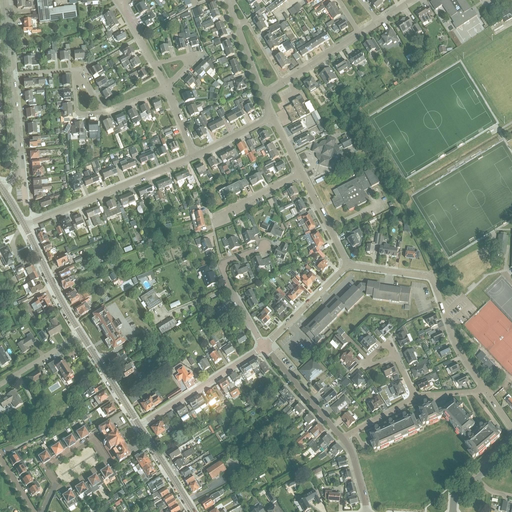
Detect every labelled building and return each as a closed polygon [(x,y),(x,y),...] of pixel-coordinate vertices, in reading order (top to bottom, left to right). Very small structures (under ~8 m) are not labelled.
[(40,23),(77,19),(76,7),(53,10),(52,2),(48,0),(38,0),(37,0),(40,23)] [(154,0),(154,1),(159,6),(161,9),(164,7),(161,4),(157,0),(154,0)] [(256,3),(253,0),(246,0),(250,7),(253,5),(257,10),(254,11),(256,14),(259,12),(262,10),(256,3)] [(374,0),(375,1),(372,4),(376,10),(383,4),(380,1),(381,0),(374,0)] [(434,0),(430,3),(435,10),(443,6),(454,23),(453,24),(456,30),(458,28),(461,26),(477,16),(474,10),(472,12),(464,0),(434,0)] [(22,10),(31,9),(31,3),(25,3),(25,1),(17,1),(18,9),(22,8),(22,10)] [(138,2),(134,5),(136,8),(140,15),(146,12),(147,15),(152,12),(153,11),(156,9),(154,7),(152,8),(147,11),(143,4),(140,6),(139,4),(138,2)] [(210,10),(207,12),(208,14),(218,10),(216,4),(209,7),(210,10)] [(330,15),(337,10),(333,4),(326,9),(330,15)] [(494,5),(489,9),(491,13),(497,10),(494,5)] [(201,7),(198,8),(192,11),(195,18),(203,15),(201,7)] [(431,19),(429,16),(433,14),(428,7),(425,9),(424,8),(421,10),(421,9),(419,11),(415,13),(420,20),(422,24),(431,19)] [(505,23),(511,18),(511,8),(500,16),(505,23)] [(218,10),(208,14),(209,18),(213,16),(214,20),(221,17),(218,10)] [(337,10),(330,15),(334,21),(340,16),(337,10)] [(109,14),(104,16),(102,17),(104,20),(102,22),(104,25),(106,24),(107,23),(115,19),(111,12),(109,14)] [(152,12),(147,15),(149,18),(143,21),(147,27),(153,24),(151,21),(156,18),(152,12)] [(102,13),(91,19),(93,21),(100,18),(102,16),(103,16),(102,13)] [(32,34),(41,33),(40,29),(32,30),(31,20),(33,20),(33,19),(39,19),(38,15),(25,16),(26,20),(24,20),(25,28),(23,28),(22,29),(22,31),(24,32),(24,33),(32,32),(32,34)] [(263,23),(266,22),(268,20),(266,17),(264,18),(262,15),(254,20),(257,27),(264,23),(263,23)] [(416,35),(422,31),(417,25),(413,27),(407,18),(406,19),(405,19),(401,22),(397,24),(399,28),(400,30),(400,29),(402,33),(411,27),(416,35)] [(106,24),(104,25),(108,33),(105,34),(107,37),(113,33),(111,31),(111,30),(116,27),(118,25),(115,19),(107,23),(106,24)] [(335,24),(332,26),(334,28),(335,30),(339,28),(341,32),(348,28),(344,22),(341,24),(339,21),(335,24)] [(264,23),(257,27),(261,33),(267,29),(265,26),(268,25),(266,22),(263,23),(264,23)] [(286,22),(280,26),(281,28),(283,32),(289,28),(286,22)] [(218,32),(225,29),(223,23),(216,25),(217,29),(212,31),(213,34),(218,32)] [(280,26),(279,23),(269,29),(270,31),(280,26)] [(280,26),(270,31),(272,34),(277,31),(277,30),(281,28),(280,26)] [(386,31),(387,34),(382,37),(382,39),(380,40),(380,41),(382,44),(383,46),(386,44),(387,46),(392,42),(393,43),(398,40),(394,33),(391,28),(386,31)] [(218,32),(216,33),(217,35),(219,35),(221,38),(227,36),(225,29),(218,32)] [(188,30),(184,31),(187,40),(190,39),(192,47),(199,45),(196,35),(190,36),(188,30)] [(320,37),(324,43),(330,40),(326,34),(323,36),(319,30),(316,32),(320,37)] [(183,41),(187,40),(186,40),(187,40),(184,31),(181,32),(181,34),(180,35),(180,38),(181,41),(176,42),(178,51),(185,49),(183,41)] [(324,43),(320,37),(317,39),(314,33),(313,34),(312,31),(310,33),(315,41),(319,47),(324,43)] [(113,33),(107,37),(109,40),(112,38),(113,41),(116,40),(117,43),(126,39),(122,32),(115,36),(113,33)] [(271,35),(264,39),(268,45),(274,42),(278,40),(276,37),(273,38),(271,35)] [(278,39),(278,40),(274,42),(268,45),(272,52),(280,47),(278,44),(280,43),(278,39)] [(374,40),(371,42),(370,41),(364,45),(369,54),(375,49),(377,52),(380,50),(376,44),(374,40)] [(168,48),(171,48),(169,41),(166,42),(167,45),(165,45),(165,46),(160,48),(162,55),(170,53),(168,48)] [(303,41),(300,42),(308,54),(313,50),(309,45),(306,47),(303,41)] [(319,47),(315,41),(309,45),(313,50),(319,47)] [(225,51),(232,48),(230,42),(223,44),(225,51)] [(308,54),(300,42),(299,43),(300,46),(296,48),(298,52),(302,57),(308,54)] [(54,54),(57,54),(56,43),(53,43),(53,52),(50,52),(50,53),(47,53),(47,63),(54,62),(54,54)] [(65,46),(65,50),(64,50),(64,54),(60,54),(61,62),(68,61),(67,55),(70,55),(69,45),(65,46)] [(292,45),(290,46),(284,49),(287,53),(292,50),(294,48),(292,45)] [(84,55),(86,54),(86,47),(81,47),(82,52),(74,53),(75,60),(84,60),(84,55)] [(124,62),(130,59),(131,59),(130,56),(134,54),(131,47),(123,52),(125,57),(119,60),(121,64),(124,62)] [(234,55),(232,48),(225,51),(228,57),(234,55)] [(356,65),(365,59),(360,51),(354,54),(350,57),(352,59),(350,60),(352,65),(354,63),(356,65)] [(34,62),(34,58),(33,54),(28,55),(28,58),(24,59),(25,67),(32,66),(39,65),(39,61),(34,62)] [(285,60),(286,61),(287,60),(286,57),(284,58),(282,55),(276,58),(279,64),(285,60)] [(205,62),(200,67),(204,72),(207,74),(209,76),(211,73),(209,71),(211,69),(212,70),(213,71),(214,69),(213,68),(214,67),(212,66),(213,65),(209,58),(205,62)] [(124,62),(121,64),(124,68),(129,66),(131,70),(140,65),(137,59),(131,62),(130,59),(124,62)] [(339,62),(334,66),(339,73),(348,67),(349,70),(352,68),(348,61),(345,63),(343,59),(338,62),(339,62)] [(233,69),(239,67),(237,60),(230,62),(232,66),(228,67),(229,70),(233,69)] [(285,60),(279,64),(282,70),(290,65),(289,63),(287,64),(286,61),(285,60)] [(94,80),(100,76),(104,74),(103,71),(101,72),(98,66),(89,71),(94,80)] [(204,72),(200,67),(195,72),(198,75),(197,77),(200,81),(203,79),(200,76),(204,72)] [(241,73),(239,67),(233,69),(235,76),(241,73)] [(138,73),(137,74),(136,71),(128,75),(130,78),(134,76),(135,78),(139,76),(141,79),(147,76),(143,70),(138,73)] [(325,81),(324,82),(326,86),(337,79),(333,73),(331,74),(328,70),(320,75),(325,81)] [(101,79),(96,82),(97,84),(99,88),(104,86),(105,88),(106,88),(109,86),(110,86),(111,85),(114,83),(112,79),(108,81),(105,77),(104,74),(100,76),(101,79)] [(190,77),(185,82),(187,84),(190,87),(193,84),(194,83),(197,86),(198,85),(199,84),(201,83),(196,78),(194,80),(190,77)] [(38,80),(35,80),(31,81),(31,80),(24,81),(24,88),(32,87),(32,84),(35,83),(35,84),(38,84),(39,85),(42,85),(42,84),(45,84),(45,79),(38,80)] [(312,79),(305,84),(310,92),(318,86),(319,86),(317,83),(316,84),(312,79)] [(224,84),(223,88),(228,86),(230,86),(231,89),(236,87),(237,91),(247,88),(245,84),(244,80),(237,83),(236,80),(227,83),(224,84)] [(114,83),(106,88),(108,90),(102,93),(105,100),(112,96),(109,92),(111,92),(110,90),(116,86),(114,83)] [(65,90),(59,90),(59,93),(60,93),(60,96),(63,95),(64,100),(64,101),(70,101),(70,99),(70,92),(65,92),(65,90)] [(192,92),(190,93),(183,96),(185,103),(195,99),(197,98),(195,91),(192,92)] [(32,93),(25,94),(26,102),(28,102),(28,103),(29,107),(36,106),(35,99),(32,99),(32,93)] [(292,102),(293,104),(285,108),(287,112),(288,112),(291,119),(290,119),(292,123),(311,114),(315,112),(310,101),(305,103),(302,96),(296,99),(296,100),(292,102)] [(242,99),(238,101),(242,110),(245,109),(248,114),(255,111),(251,105),(250,103),(250,102),(247,103),(248,104),(248,106),(246,107),(244,103),(242,99)] [(159,101),(152,103),(155,109),(155,111),(159,110),(160,112),(159,112),(160,115),(164,113),(163,111),(162,108),(159,101)] [(237,107),(231,110),(233,114),(237,120),(243,117),(243,116),(240,110),(239,111),(239,110),(240,109),(243,116),(245,115),(242,110),(238,101),(235,103),(237,107)] [(63,113),(71,112),(71,105),(64,106),(64,103),(57,103),(57,107),(62,106),(63,113)] [(190,108),(188,109),(191,117),(199,114),(200,113),(203,111),(201,107),(200,104),(196,106),(195,103),(189,105),(190,108)] [(142,114),(140,115),(141,119),(148,116),(150,115),(152,119),(155,117),(152,111),(149,112),(147,105),(140,108),(142,114)] [(41,112),(40,107),(32,107),(32,110),(26,111),(27,119),(35,118),(34,113),(41,112)] [(203,111),(200,113),(202,116),(208,112),(212,110),(211,107),(206,110),(203,111)] [(134,110),(128,113),(131,120),(133,124),(139,122),(142,121),(141,119),(140,115),(137,116),(134,110)] [(63,113),(63,120),(64,123),(69,122),(69,119),(72,119),(71,112),(63,113)] [(237,120),(233,114),(227,117),(230,123),(237,120)] [(122,115),(115,118),(115,119),(119,127),(116,128),(117,131),(118,134),(121,133),(120,129),(124,128),(123,125),(126,124),(122,115)] [(201,116),(202,118),(206,127),(209,125),(204,115),(201,116)] [(207,128),(206,127),(202,118),(195,122),(200,131),(197,132),(201,139),(207,135),(204,129),(207,128)] [(219,130),(215,123),(213,120),(210,121),(212,125),(209,126),(212,133),(219,130)] [(215,123),(219,130),(225,126),(222,120),(215,123)] [(33,125),(28,125),(29,135),(32,134),(32,135),(37,134),(36,125),(40,124),(39,121),(33,121),(33,125)] [(109,121),(103,123),(105,129),(106,133),(109,132),(111,131),(113,130),(114,132),(115,135),(118,134),(117,131),(116,128),(115,125),(114,123),(111,124),(109,121)] [(303,121),(300,122),(289,128),(293,135),(304,130),(303,128),(305,127),(303,121)] [(97,123),(88,124),(89,136),(96,136),(96,138),(101,138),(100,128),(97,128),(97,123)] [(323,123),(318,126),(321,132),(326,130),(323,123)] [(72,135),(79,135),(79,136),(86,136),(86,132),(83,132),(82,124),(76,124),(76,127),(71,127),(72,135)] [(263,146),(264,146),(267,144),(265,141),(270,138),(267,132),(261,135),(262,139),(260,140),(263,146)] [(306,134),(295,140),(297,142),(296,142),(296,143),(296,144),(297,145),(298,144),(299,147),(310,141),(310,142),(310,143),(311,143),(315,141),(314,137),(312,138),(310,132),(306,134)] [(317,156),(317,157),(318,159),(319,160),(320,161),(321,161),(320,165),(327,168),(327,167),(330,168),(330,169),(337,171),(340,163),(339,163),(340,161),(341,161),(343,153),(339,152),(339,151),(339,150),(339,149),(343,146),(345,149),(355,144),(350,136),(348,138),(346,134),(342,136),(344,140),(340,141),(342,144),(338,147),(335,145),(336,140),(328,138),(327,142),(326,142),(324,142),(323,142),(322,143),(321,144),(320,145),(319,146),(315,145),(313,152),(317,154),(317,155),(317,156)] [(29,141),(29,142),(30,148),(37,147),(41,147),(40,140),(48,139),(48,136),(31,138),(32,140),(29,141)] [(168,143),(172,152),(178,149),(175,141),(168,143)] [(241,154),(242,153),(242,154),(245,153),(246,156),(248,155),(252,164),(256,162),(256,161),(255,158),(253,155),(252,153),(249,154),(244,144),(238,147),(241,154)] [(270,154),(276,151),(273,145),(266,148),(267,149),(263,150),(266,156),(270,154)] [(163,147),(160,148),(160,147),(155,149),(157,153),(158,153),(160,157),(166,154),(163,147)] [(232,150),(226,153),(230,161),(232,160),(233,161),(236,159),(236,161),(238,164),(242,162),(239,157),(237,158),(235,155),(233,150),(232,150)] [(151,151),(144,153),(148,162),(154,159),(151,151)] [(276,151),(270,154),(273,161),(280,157),(276,151)] [(39,155),(48,154),(48,152),(30,153),(31,160),(39,159),(39,155)] [(148,162),(144,153),(144,152),(141,153),(142,157),(139,158),(141,164),(148,162)] [(230,161),(226,153),(220,156),(223,162),(227,160),(228,162),(230,161)] [(128,158),(125,159),(126,162),(129,169),(136,167),(133,161),(130,162),(128,158)] [(43,163),(49,162),(49,159),(39,160),(39,161),(32,162),(32,168),(40,167),(40,164),(43,163)] [(125,159),(119,161),(119,163),(120,164),(123,172),(129,169),(126,162),(125,159)] [(212,169),(218,165),(214,159),(208,162),(212,169)] [(275,163),(273,164),(267,167),(263,169),(266,176),(271,174),(269,171),(274,168),(277,174),(279,173),(286,170),(284,166),(285,165),(283,162),(279,164),(280,165),(277,166),(275,163)] [(209,171),(206,172),(203,165),(196,168),(199,174),(201,177),(203,176),(207,174),(210,179),(213,178),(209,171)] [(357,179),(338,189),(333,191),(336,198),(332,200),(333,203),(337,209),(346,205),(349,211),(369,201),(364,192),(380,183),(373,169),(370,171),(369,169),(365,171),(366,173),(359,176),(358,174),(362,172),(359,165),(350,169),(350,170),(353,177),(355,175),(357,178),(357,179)] [(115,167),(108,170),(111,177),(117,174),(115,167)] [(33,173),(32,173),(32,178),(43,176),(46,176),(47,175),(47,173),(46,172),(45,168),(33,169),(33,173)] [(260,177),(263,175),(260,169),(257,170),(259,173),(256,174),(257,176),(250,180),(253,186),(263,181),(260,177)] [(111,177),(108,170),(102,172),(104,179),(111,177)] [(87,172),(93,184),(99,182),(96,175),(94,177),(93,175),(92,174),(90,171),(87,172)] [(87,180),(84,181),(85,184),(86,187),(93,184),(87,172),(84,173),(87,180)] [(187,172),(181,174),(183,180),(186,179),(189,185),(195,182),(193,177),(190,178),(187,172)] [(81,189),(78,182),(80,181),(78,175),(78,174),(75,176),(75,177),(70,180),(72,184),(72,185),(75,192),(81,189)] [(181,174),(174,177),(175,179),(177,184),(175,185),(177,191),(180,190),(178,186),(184,183),(183,180),(181,174)] [(317,185),(327,180),(324,175),(315,180),(317,185)] [(177,192),(177,191),(175,185),(172,187),(171,186),(169,179),(162,182),(165,188),(169,186),(170,189),(172,193),(174,192),(174,193),(177,192)] [(240,182),(226,189),(219,193),(222,199),(224,198),(225,201),(245,191),(244,189),(249,186),(245,179),(240,182)] [(165,188),(162,182),(156,184),(158,191),(165,188)] [(41,187),(33,188),(34,197),(35,201),(43,198),(42,191),(52,190),(51,185),(41,186),(41,187)] [(150,187),(144,189),(147,198),(148,199),(148,200),(152,199),(151,196),(154,195),(156,201),(159,199),(157,194),(156,193),(156,192),(153,193),(150,187)] [(289,194),(291,198),(293,202),(298,200),(296,196),(299,194),(295,188),(283,194),(285,196),(289,194)] [(144,189),(138,192),(140,198),(140,199),(144,198),(145,200),(148,199),(147,198),(144,189)] [(54,201),(60,199),(59,194),(45,199),(45,201),(39,203),(41,209),(51,205),(50,200),(53,199),(54,201)] [(129,205),(135,202),(138,209),(141,208),(138,201),(136,195),(133,197),(132,194),(125,197),(128,203),(129,205)] [(128,203),(125,197),(119,199),(120,201),(117,202),(118,205),(121,213),(124,220),(127,219),(122,207),(129,205),(128,203)] [(276,206),(272,199),(268,201),(271,209),(276,206)] [(297,207),(295,208),(298,214),(300,217),(302,215),(306,213),(305,210),(306,210),(302,201),(300,202),(296,204),(296,205),(297,207)] [(107,206),(102,208),(105,214),(107,219),(118,214),(121,213),(118,205),(115,206),(113,202),(106,204),(107,206)] [(197,206),(189,208),(190,212),(191,215),(193,222),(197,221),(204,220),(202,212),(199,213),(198,210),(197,206)] [(98,208),(92,210),(98,226),(101,225),(97,215),(101,214),(98,208)] [(98,226),(92,210),(85,213),(88,219),(91,218),(94,224),(95,227),(98,226)] [(300,217),(297,218),(298,222),(302,220),(302,221),(300,222),(302,227),(312,221),(309,215),(308,215),(303,218),(302,215),(300,217)] [(73,226),(75,231),(78,229),(77,227),(83,224),(82,223),(80,216),(73,218),(75,223),(72,224),(73,226)] [(75,231),(73,226),(70,227),(67,220),(61,223),(64,232),(68,230),(70,233),(73,231),(75,231)] [(204,220),(197,221),(193,222),(195,232),(201,231),(201,228),(205,227),(204,220)] [(316,228),(312,221),(302,227),(304,231),(306,236),(310,234),(311,233),(310,231),(316,228)] [(264,223),(261,228),(268,231),(267,234),(275,237),(276,234),(278,234),(277,235),(281,237),(284,231),(279,229),(279,227),(271,224),(270,226),(264,223)] [(257,228),(255,228),(252,230),(253,231),(243,234),(247,244),(255,241),(254,237),(254,236),(260,234),(257,228)] [(36,232),(41,244),(48,242),(46,235),(43,236),(41,230),(36,232)] [(352,238),(348,240),(350,244),(350,243),(353,248),(357,246),(358,247),(360,245),(363,237),(359,230),(357,231),(350,234),(352,238)] [(306,236),(304,237),(305,240),(309,238),(312,244),(315,242),(321,239),(318,233),(311,236),(310,234),(306,236)] [(368,246),(367,253),(367,254),(370,254),(374,254),(375,245),(378,245),(379,236),(380,235),(376,234),(376,239),(375,243),(372,243),(372,247),(368,246)] [(494,247),(493,249),(497,249),(496,253),(498,253),(500,253),(506,254),(507,245),(508,237),(507,237),(499,235),(498,237),(498,241),(495,240),(494,245),(494,247)] [(211,245),(208,239),(206,240),(205,237),(195,241),(197,246),(200,245),(202,246),(205,252),(207,257),(213,255),(211,250),(213,249),(211,245)] [(230,247),(231,251),(239,247),(235,237),(226,241),(225,239),(222,240),(225,248),(229,247),(230,247)] [(314,249),(310,252),(311,255),(319,251),(320,251),(318,248),(324,245),(321,239),(315,242),(312,244),(313,247),(314,249)] [(137,244),(135,244),(135,246),(137,250),(143,247),(145,246),(143,241),(141,242),(141,244),(138,245),(137,244)] [(48,242),(41,244),(43,248),(45,254),(54,250),(55,249),(53,246),(51,247),(50,245),(48,242)] [(278,248),(274,256),(278,257),(278,259),(280,259),(284,261),(288,253),(286,252),(289,247),(283,244),(281,248),(282,248),(281,250),(278,248)] [(20,274),(25,270),(23,265),(15,269),(12,263),(14,262),(11,258),(12,257),(10,253),(7,247),(4,248),(3,245),(0,245),(0,257),(5,267),(9,265),(10,267),(11,267),(14,272),(16,271),(18,275),(20,274)] [(388,256),(389,249),(390,245),(384,245),(384,248),(381,248),(380,255),(388,256)] [(406,253),(405,258),(415,260),(419,261),(420,255),(416,254),(414,254),(415,249),(408,248),(407,253),(406,253)] [(389,249),(388,256),(397,257),(398,250),(389,249)] [(56,254),(54,250),(45,254),(49,262),(54,259),(52,256),(56,254)] [(65,266),(69,264),(67,261),(68,260),(66,256),(55,261),(58,268),(65,265),(65,266)] [(260,257),(252,260),(253,264),(254,267),(255,266),(256,270),(265,266),(266,267),(267,269),(270,268),(269,266),(267,259),(263,261),(262,260),(260,257)] [(325,261),(322,258),(313,266),(319,272),(320,270),(323,273),(328,268),(326,266),(328,264),(325,261)] [(239,265),(231,268),(235,278),(243,275),(243,274),(248,272),(246,265),(242,267),(242,268),(241,269),(239,265)] [(215,279),(214,277),(215,276),(213,272),(211,273),(208,266),(200,269),(202,274),(203,273),(204,276),(203,276),(207,288),(211,286),(212,287),(214,286),(214,285),(218,283),(216,279),(215,279)] [(308,266),(306,268),(308,271),(306,272),(308,275),(306,277),(312,284),(317,279),(315,277),(310,272),(312,270),(308,266)] [(28,276),(35,272),(32,267),(25,270),(28,276)] [(61,274),(58,275),(60,280),(63,279),(70,276),(74,275),(73,271),(74,271),(73,268),(70,269),(64,271),(65,272),(61,274)] [(38,279),(35,272),(28,276),(30,281),(31,282),(36,280),(38,279)] [(155,280),(153,275),(152,272),(145,275),(146,278),(150,276),(152,282),(155,280)] [(312,284),(306,277),(305,276),(303,279),(305,281),(303,283),(308,288),(312,284)] [(71,278),(72,278),(60,282),(64,291),(73,287),(73,286),(73,284),(74,283),(73,282),(75,281),(74,277),(71,278)] [(294,278),(292,280),(296,285),(298,286),(300,284),(299,283),(294,278)] [(36,280),(31,282),(27,284),(31,292),(28,294),(29,296),(42,290),(38,282),(37,283),(36,280)] [(367,292),(366,296),(373,297),(373,299),(399,303),(400,302),(406,302),(409,303),(411,289),(398,287),(397,287),(396,289),(380,287),(380,285),(379,284),(368,283),(368,285),(367,292)] [(367,292),(368,285),(361,284),(356,289),(361,294),(363,292),(367,292)] [(291,285),(289,287),(289,288),(292,290),(294,292),(298,297),(304,292),(299,287),(297,290),(295,288),(294,288),(291,285)] [(289,287),(286,289),(289,292),(286,295),(293,302),(298,297),(294,292),(292,290),(289,288),(289,287)] [(302,331),(309,338),(312,341),(316,345),(323,338),(319,335),(327,327),(336,319),(335,318),(337,317),(345,310),(348,312),(364,297),(361,294),(356,289),(354,287),(341,301),(338,298),(327,309),(326,308),(321,312),(322,314),(311,324),(310,323),(308,324),(302,331)] [(154,290),(140,298),(143,302),(143,301),(144,301),(148,307),(147,308),(146,307),(149,311),(162,303),(159,299),(160,300),(159,300),(154,294),(155,293),(156,294),(154,290)] [(254,308),(258,305),(254,298),(256,298),(251,290),(245,294),(249,301),(248,302),(251,306),(250,307),(252,309),(254,308)] [(71,304),(79,300),(74,291),(66,296),(71,304)] [(85,299),(91,296),(92,295),(90,292),(87,293),(86,291),(82,293),(85,299)] [(279,294),(277,296),(275,299),(278,302),(276,304),(278,306),(278,307),(275,310),(280,315),(287,308),(283,304),(281,301),(284,298),(279,294)] [(35,304),(32,305),(35,311),(35,310),(37,314),(43,311),(45,313),(53,309),(46,297),(44,298),(43,296),(37,300),(38,302),(35,304)] [(28,301),(26,297),(17,302),(19,305),(28,301)] [(82,305),(75,310),(78,315),(80,314),(81,316),(87,313),(90,311),(89,308),(86,304),(89,301),(89,300),(88,298),(85,299),(81,302),(82,305)] [(226,319),(233,315),(228,307),(223,310),(221,307),(216,310),(221,318),(224,316),(226,319)] [(260,315),(262,317),(259,320),(265,325),(271,320),(267,316),(271,311),(267,307),(263,311),(264,311),(260,315)] [(96,328),(96,327),(99,333),(102,331),(106,338),(104,339),(105,342),(109,349),(112,347),(114,350),(125,343),(119,334),(117,331),(122,328),(118,322),(114,325),(110,319),(104,309),(93,316),(95,319),(92,321),(96,328)] [(435,314),(425,319),(428,325),(430,324),(431,328),(437,325),(436,321),(438,320),(435,314)] [(162,334),(176,325),(172,318),(163,324),(162,323),(157,327),(162,334)] [(53,326),(46,330),(50,337),(62,329),(55,319),(50,322),(53,326)] [(382,335),(384,337),(393,328),(387,323),(384,325),(382,325),(381,326),(381,327),(382,328),(379,331),(378,329),(374,332),(379,338),(382,335)] [(404,326),(397,333),(398,335),(397,336),(400,342),(399,342),(401,348),(410,344),(406,335),(408,335),(404,326)] [(338,346),(341,349),(347,343),(341,337),(345,333),(341,329),(337,333),(339,335),(333,341),(335,344),(337,347),(338,346)] [(239,345),(247,340),(243,334),(241,330),(238,332),(240,335),(238,337),(239,338),(237,340),(239,345)] [(331,331),(325,336),(327,338),(329,340),(335,334),(333,332),(331,330),(331,331)] [(42,332),(37,334),(42,342),(46,339),(42,332)] [(433,332),(428,334),(429,337),(432,335),(436,343),(444,339),(441,332),(437,334),(435,335),(433,332)] [(33,344),(32,344),(36,342),(31,333),(26,336),(28,338),(18,345),(23,353),(28,350),(26,348),(33,344)] [(369,336),(361,344),(368,351),(376,343),(369,336)] [(222,348),(227,356),(234,352),(231,346),(232,345),(230,343),(227,345),(222,348)] [(438,350),(442,358),(451,354),(447,347),(441,350),(439,347),(434,349),(435,352),(438,350)] [(0,362),(2,366),(10,362),(1,348),(0,349),(0,362)] [(416,365),(418,364),(417,360),(416,358),(413,353),(415,352),(413,349),(404,353),(406,358),(407,361),(407,360),(409,365),(413,363),(414,366),(416,365)] [(222,360),(217,352),(216,352),(215,350),(206,355),(210,361),(212,359),(215,364),(222,360)] [(351,358),(353,356),(349,351),(341,359),(348,365),(346,367),(350,372),(353,368),(351,367),(356,362),(351,358)] [(494,379),(501,373),(489,360),(488,361),(485,358),(486,357),(482,352),(477,357),(481,362),(482,361),(485,364),(482,366),(494,379)] [(116,355),(108,361),(113,368),(127,359),(125,356),(121,358),(118,354),(116,355)] [(198,365),(203,372),(210,367),(204,358),(199,361),(200,363),(198,365)] [(64,364),(65,363),(64,362),(61,364),(58,359),(47,366),(53,375),(59,371),(60,370),(59,369),(64,365),(64,364)] [(258,359),(249,364),(255,375),(261,371),(260,369),(261,368),(263,371),(261,372),(264,376),(270,372),(264,363),(262,365),(258,359)] [(323,371),(313,360),(300,371),(310,382),(323,371)] [(427,360),(418,364),(416,365),(417,368),(412,371),(414,374),(415,373),(417,378),(428,373),(425,366),(429,365),(427,360)] [(448,366),(452,374),(460,370),(456,363),(452,364),(451,361),(444,365),(445,367),(448,366)] [(73,375),(65,363),(64,364),(64,365),(59,369),(60,370),(59,371),(67,383),(71,380),(69,378),(73,375)] [(131,369),(134,368),(131,364),(123,369),(124,370),(121,372),(123,374),(122,375),(123,375),(122,375),(122,377),(123,378),(124,379),(125,378),(125,379),(134,373),(131,369)] [(242,373),(240,375),(242,378),(244,382),(246,385),(249,384),(247,380),(255,375),(249,364),(240,370),(242,373)] [(387,368),(382,370),(386,378),(393,374),(394,376),(397,374),(392,365),(388,366),(389,367),(387,368)] [(179,375),(176,377),(179,382),(182,379),(185,384),(191,380),(191,379),(193,377),(191,373),(188,375),(184,368),(178,372),(179,375)] [(358,387),(362,383),(365,387),(369,383),(366,379),(364,382),(360,378),(363,376),(359,371),(352,377),(354,380),(353,381),(358,387)] [(32,383),(42,377),(38,372),(29,378),(32,383)] [(235,373),(230,377),(234,382),(232,383),(234,387),(235,386),(236,387),(244,382),(242,378),(241,377),(240,375),(239,374),(237,376),(235,373)] [(457,375),(452,378),(453,381),(456,379),(457,382),(460,386),(468,382),(465,375),(461,377),(459,374),(457,375)] [(432,381),(429,376),(421,379),(422,382),(417,385),(420,390),(424,389),(424,390),(430,387),(428,383),(432,381)] [(225,380),(219,384),(226,395),(225,395),(227,399),(232,396),(232,397),(239,393),(239,392),(236,387),(235,386),(234,387),(232,383),(231,384),(229,385),(225,380)] [(324,393),(328,389),(321,380),(313,387),(319,393),(320,392),(322,394),(324,393)] [(394,388),(390,390),(393,396),(396,394),(398,397),(406,393),(404,391),(403,389),(404,389),(400,382),(392,385),(394,388)] [(93,396),(102,390),(99,386),(97,387),(97,385),(86,392),(89,398),(93,396)] [(330,387),(328,389),(324,393),(325,395),(322,397),(328,404),(337,396),(330,387)] [(282,396),(278,400),(281,403),(281,402),(285,399),(291,394),(285,388),(283,390),(282,389),(279,392),(282,396)] [(337,397),(338,399),(347,391),(345,388),(340,392),(342,393),(337,397)] [(180,389),(167,397),(170,401),(183,393),(180,389)] [(209,404),(213,410),(217,407),(215,404),(219,401),(217,398),(218,398),(213,390),(206,395),(211,402),(212,402),(209,404)] [(15,408),(22,404),(14,391),(7,395),(8,396),(0,401),(0,402),(3,407),(12,402),(15,408)] [(151,399),(142,405),(147,413),(162,403),(159,399),(161,397),(158,392),(153,395),(154,397),(151,399)] [(97,397),(94,399),(96,403),(94,404),(95,407),(101,403),(101,402),(107,398),(104,393),(97,398),(97,397)] [(285,399),(281,402),(283,404),(284,405),(287,402),(291,406),(294,403),(293,401),(296,399),(291,394),(285,399)] [(206,406),(209,404),(205,398),(204,395),(201,397),(200,396),(195,399),(199,406),(200,408),(206,405),(206,406)] [(368,405),(372,413),(379,409),(378,408),(383,405),(379,396),(375,398),(376,400),(368,405)] [(345,397),(332,408),(337,414),(350,403),(345,397)] [(190,405),(187,407),(190,411),(193,415),(194,414),(193,412),(200,408),(199,406),(195,399),(189,403),(190,405)] [(255,399),(251,403),(257,408),(261,403),(255,399)] [(467,442),(480,430),(477,427),(471,420),(473,419),(473,418),(472,417),(470,417),(469,418),(461,408),(463,407),(463,406),(462,405),(460,405),(459,406),(454,400),(436,408),(441,418),(445,417),(465,440),(467,442)] [(100,408),(96,410),(99,415),(103,413),(104,412),(107,417),(116,411),(112,405),(111,405),(109,402),(100,408)] [(441,418),(436,408),(433,402),(428,405),(427,403),(426,403),(424,403),(424,405),(425,406),(416,410),(417,412),(407,417),(406,415),(405,415),(403,416),(403,417),(404,418),(393,423),(392,422),(391,421),(389,422),(389,423),(390,425),(379,430),(378,428),(377,428),(375,428),(375,430),(376,431),(367,435),(374,451),(423,429),(422,427),(441,418)] [(306,415),(304,412),(305,410),(300,405),(295,410),(297,412),(296,413),(299,416),(301,419),(306,415)] [(184,406),(176,411),(181,419),(188,415),(189,417),(193,415),(190,411),(188,412),(184,406)] [(290,410),(285,414),(283,416),(285,419),(292,412),(290,410)] [(176,418),(172,412),(167,415),(171,422),(176,418)] [(348,413),(342,418),(346,423),(345,424),(348,427),(349,427),(356,422),(352,418),(353,418),(348,413)] [(311,424),(315,421),(310,415),(305,420),(309,425),(305,429),(308,432),(313,426),(311,424)] [(480,430),(467,442),(462,446),(473,459),(502,435),(490,421),(483,428),(482,427),(480,426),(479,427),(479,429),(480,430)] [(116,457),(116,458),(119,462),(130,455),(130,454),(123,444),(124,444),(123,443),(121,440),(120,440),(118,438),(119,437),(117,434),(116,433),(110,423),(109,422),(98,429),(101,434),(101,433),(106,441),(105,442),(105,443),(103,444),(104,446),(106,445),(110,451),(110,450),(111,450),(116,457)] [(167,423),(164,425),(162,422),(153,429),(158,436),(162,433),(163,435),(166,432),(165,431),(170,428),(167,423)] [(75,434),(75,435),(78,439),(77,438),(78,438),(79,437),(80,439),(80,440),(81,441),(85,438),(88,436),(87,435),(88,435),(91,433),(90,432),(86,425),(79,430),(80,432),(77,434),(76,434),(75,435),(75,434)] [(313,440),(314,441),(316,439),(319,436),(320,436),(325,431),(319,425),(314,430),(311,433),(315,438),(313,440)] [(300,446),(311,436),(307,432),(297,442),(300,446)] [(62,443),(64,445),(65,446),(66,445),(67,446),(68,448),(67,448),(68,448),(68,449),(73,446),(75,444),(75,443),(76,443),(77,442),(78,441),(74,435),(73,433),(66,438),(67,439),(67,440),(65,441),(64,442),(63,442),(63,443),(62,443)] [(318,446),(316,443),(311,448),(316,453),(322,448),(325,451),(330,446),(334,442),(329,436),(318,446)] [(50,451),(52,455),(52,454),(53,454),(54,453),(55,456),(56,457),(60,454),(63,452),(62,451),(63,451),(65,449),(60,441),(54,446),(54,447),(55,448),(51,450),(50,451)] [(172,448),(167,451),(169,454),(168,454),(172,460),(181,455),(178,450),(183,446),(182,444),(176,448),(177,449),(174,451),(172,448)] [(340,454),(343,451),(337,445),(329,454),(331,456),(333,454),(336,457),(340,453),(340,454)] [(183,454),(186,459),(195,453),(192,448),(183,454)] [(37,459),(39,463),(40,462),(41,461),(42,464),(43,464),(43,465),(47,462),(50,460),(49,460),(50,459),(53,457),(52,457),(48,449),(41,454),(42,455),(42,456),(38,458),(37,459)] [(16,451),(8,456),(11,462),(10,462),(13,466),(22,461),(16,451)] [(136,467),(147,460),(144,454),(139,457),(138,456),(135,458),(137,461),(134,463),(136,467)] [(335,462),(332,463),(333,466),(339,465),(340,468),(348,466),(346,459),(341,460),(341,457),(335,461),(335,462)] [(208,458),(203,461),(206,466),(211,463),(208,458)] [(183,459),(175,464),(179,471),(187,466),(184,462),(185,461),(183,459)] [(135,467),(138,472),(142,469),(150,464),(147,460),(136,467),(135,467)] [(23,461),(15,467),(18,472),(17,472),(19,476),(26,472),(25,469),(27,468),(23,461)] [(212,480),(227,471),(221,462),(207,471),(212,480)] [(137,473),(140,477),(141,477),(153,469),(150,464),(142,469),(138,472),(137,473)] [(103,471),(101,473),(101,474),(102,474),(102,475),(103,476),(102,477),(101,477),(104,481),(104,480),(105,480),(109,478),(110,479),(116,476),(117,475),(112,467),(111,467),(109,469),(108,469),(108,468),(105,470),(103,471)] [(141,477),(140,477),(142,481),(144,485),(146,483),(149,482),(149,481),(148,481),(151,479),(152,478),(151,477),(154,475),(156,474),(153,469),(141,477)] [(195,469),(191,472),(189,469),(182,473),(182,474),(181,474),(183,477),(184,476),(186,479),(197,472),(196,470),(195,469)] [(346,483),(349,482),(348,480),(352,479),(350,471),(342,473),(343,477),(342,478),(343,483),(346,483)] [(29,472),(21,477),(24,482),(23,482),(26,487),(33,482),(31,479),(33,478),(29,472)] [(195,474),(192,476),(185,480),(189,486),(195,481),(204,476),(202,473),(198,476),(197,476),(196,476),(195,474)] [(89,480),(88,481),(89,482),(88,482),(89,482),(90,484),(90,485),(89,485),(91,489),(92,488),(96,486),(97,487),(97,488),(104,483),(99,476),(99,475),(96,477),(95,477),(93,478),(89,480)] [(158,477),(147,484),(150,490),(151,490),(153,493),(157,491),(163,487),(162,484),(163,484),(161,481),(160,481),(158,477)] [(40,492),(38,489),(40,487),(36,481),(28,487),(31,492),(30,492),(32,497),(37,494),(40,492)] [(193,493),(201,488),(202,487),(198,481),(189,487),(193,493)] [(352,481),(349,482),(346,483),(345,485),(348,484),(351,493),(348,494),(351,505),(358,503),(353,484),(352,481)] [(78,487),(75,489),(76,490),(78,492),(77,493),(76,493),(78,497),(79,497),(78,497),(80,496),(83,494),(84,495),(85,497),(90,494),(92,493),(86,484),(86,483),(84,485),(83,485),(82,485),(80,486),(78,487)] [(158,492),(152,496),(154,499),(158,496),(159,499),(161,498),(162,498),(168,494),(168,493),(168,492),(167,491),(166,490),(165,489),(158,492)] [(67,494),(63,497),(63,498),(64,498),(65,500),(64,501),(63,501),(68,509),(73,505),(79,502),(80,501),(75,494),(74,492),(74,491),(71,493),(70,493),(67,494)] [(307,511),(311,510),(307,503),(315,499),(319,505),(322,503),(318,497),(315,491),(304,497),(301,499),(302,500),(298,502),(304,511),(307,511)] [(340,496),(332,495),(332,492),(326,491),(325,499),(329,499),(329,502),(340,502),(340,496)] [(210,500),(202,504),(205,510),(209,508),(213,506),(215,505),(213,501),(221,497),(223,496),(223,494),(222,492),(221,492),(219,493),(212,497),(210,500)] [(267,497),(273,504),(278,501),(273,493),(267,497)] [(164,506),(173,500),(170,495),(163,500),(164,502),(162,503),(157,506),(159,509),(164,506)] [(164,506),(159,509),(160,511),(163,510),(168,507),(169,509),(176,504),(173,500),(164,506)] [(501,511),(503,511),(511,511),(511,505),(508,504),(508,503),(502,502),(501,511)]
